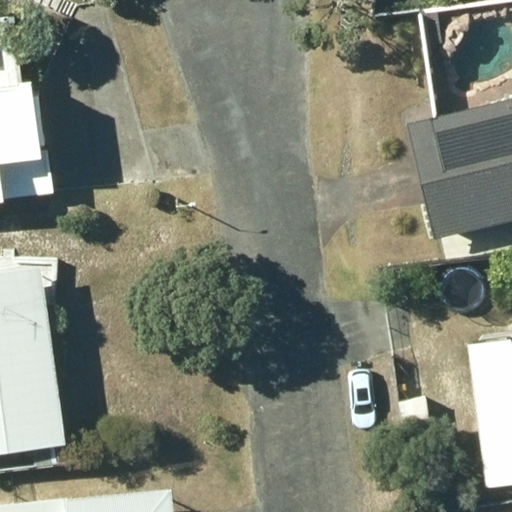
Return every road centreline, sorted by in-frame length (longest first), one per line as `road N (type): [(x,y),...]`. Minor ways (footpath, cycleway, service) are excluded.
road 1 (residential): [(253,120),(306,511)]
road 2 (residential): [(253,120),(180,0)]
road 3 (residential): [(275,0),(253,120)]
